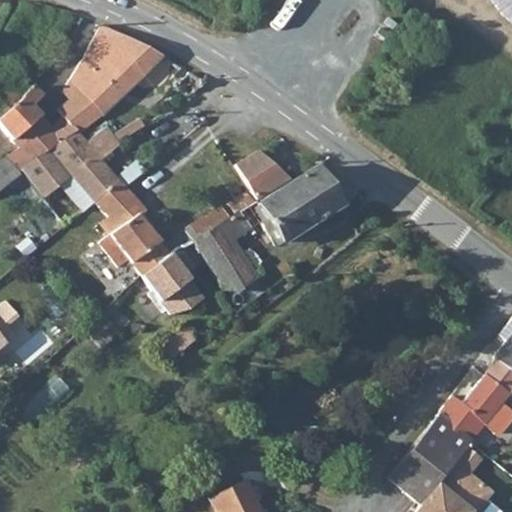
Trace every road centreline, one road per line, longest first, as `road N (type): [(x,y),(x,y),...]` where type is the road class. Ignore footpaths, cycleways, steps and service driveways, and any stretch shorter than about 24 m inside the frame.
road 1 (tertiary): [(101,0),(296,115),(511,277)]
road 2 (unclassified): [(511,285),(355,511)]
